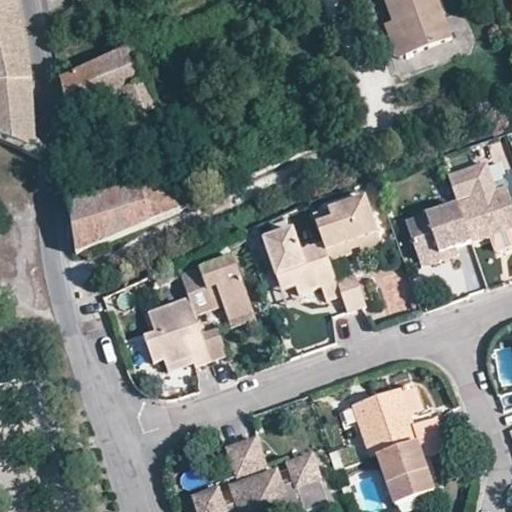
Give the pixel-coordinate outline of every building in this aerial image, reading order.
[(14,0),(0,0),(0,87),(32,85),(14,0)] [(382,0),(390,20),(403,56),(453,37),(438,0),(382,0)] [(395,59),(403,56),(390,20),(382,23),(395,59)] [(163,138),(133,49),(60,83),(70,123),(123,102),(132,126),(115,132),(120,149),(148,142),(163,138)] [(32,85),(0,87),(0,144),(38,161),(41,153),(41,150),(35,142),(32,85)] [(163,138),(148,142),(155,164),(171,159),(163,138)] [(77,255),(149,225),(188,208),(171,159),(155,164),(160,186),(142,191),(71,207),(77,255)] [(487,198),(480,175),(448,187),(456,209),(487,198)] [(487,198),(456,209),(468,246),(487,240),(511,231),(511,219),(503,193),(487,198)] [(362,202),(310,220),(319,245),(326,264),(346,257),(345,253),(342,246),(374,234),(362,202)] [(468,246),(456,209),(404,227),(417,265),(453,252),(468,246)] [(286,245),(295,243),(291,231),(282,234),(286,245)] [(511,246),(511,231),(487,240),(491,253),(511,246)] [(298,252),(295,243),(286,245),(282,234),(262,241),(274,279),(288,275),(293,290),(295,298),(318,291),(323,305),(338,300),(333,285),(326,264),(319,245),(298,252)] [(378,245),(374,234),(342,246),(345,253),(354,250),(355,254),(378,245)] [(453,252),(417,265),(419,273),(456,260),(453,252)] [(248,320),(229,265),(178,283),(185,303),(192,323),(210,318),(207,310),(215,308),(218,315),(222,328),(225,336),(250,328),(248,320)] [(279,294),(293,290),(288,275),(274,279),(279,294)] [(351,278),(333,285),(338,300),(344,317),(362,311),(351,278)] [(192,323),(185,303),(143,317),(149,336),(139,340),(149,367),(156,365),(158,370),(185,361),(188,368),(189,373),(207,367),(198,341),(192,323)] [(210,318),(218,315),(215,308),(207,310),(210,318)] [(198,341),(207,367),(221,362),(213,336),(198,341)] [(185,361),(158,370),(160,375),(188,368),(185,361)] [(411,389),(401,392),(410,418),(420,414),(411,389)] [(419,443),(441,436),(435,420),(413,428),(412,423),(410,418),(401,392),(352,409),(369,460),(375,458),(419,443)] [(263,416),(266,434),(283,432),(280,414),(263,416)] [(441,436),(419,443),(375,458),(392,506),(431,493),(428,485),(425,478),(420,462),(428,460),(447,454),(441,436)] [(251,441),(236,447),(246,476),(261,471),(251,441)] [(233,480),(246,476),(236,447),(223,451),(233,480)] [(433,475),(428,460),(420,462),(425,478),(433,475)] [(272,475),(249,483),(259,511),(309,511),(324,507),(307,461),(284,469),(291,489),(278,493),(272,475)] [(194,511),(259,511),(249,483),(226,491),(232,508),(220,511),(214,492),(190,501),(194,511)]
